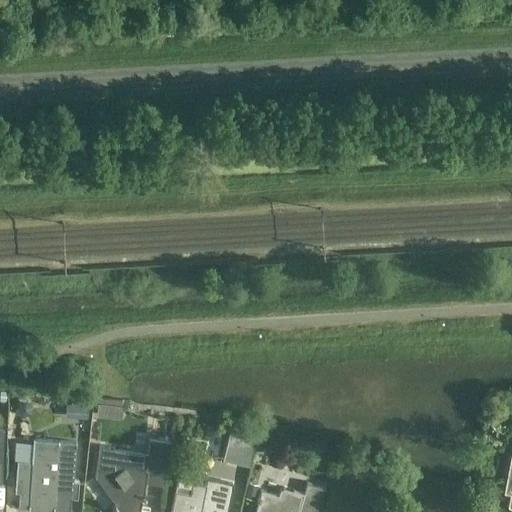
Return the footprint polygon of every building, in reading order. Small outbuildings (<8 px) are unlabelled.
[(223,459),(250,466),(257,439),(229,432),(223,459)] [(58,441),(34,439),(33,439),(32,461),(17,460),(15,492),(19,492),(18,506),(28,507),(28,511),(29,511),(40,511),(54,511),(54,509),(70,510),(71,498),(78,499),(79,481),(74,481),(76,442),(59,441),(58,441)] [(95,476),(115,503),(115,505),(112,507),(114,510),(113,511),(140,511),(142,495),(145,495),(145,494),(140,494),(142,482),(164,485),(170,442),(149,439),(147,455),(114,450),(114,448),(99,446),(95,476)] [(226,511),(232,484),(206,478),(205,484),(193,482),(194,478),(178,474),(170,511),(226,511)] [(255,511),(318,511),(325,487),(306,482),(303,493),(284,487),(280,489),(278,495),(261,490),(260,496),(257,496),(256,501),(258,501),(255,511)]
